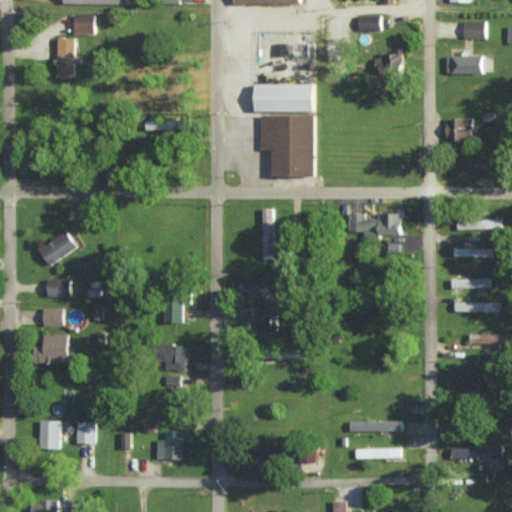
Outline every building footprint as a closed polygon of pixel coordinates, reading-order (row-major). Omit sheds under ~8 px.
[(74,32),(95,32),(95,13),(75,13),(74,32)] [(359,29),(382,29),(381,15),(359,15),(359,29)] [(486,37),(486,20),(465,19),(465,36),(486,37)] [(57,75),(74,76),(76,37),(58,36),(57,75)] [(375,69),(403,70),(404,48),(396,47),(396,54),(376,53),(375,69)] [(483,72),(484,55),(448,54),(447,71),(483,72)] [(258,84),(317,84),(317,112),(258,112),(258,84)] [(263,116),(317,116),(317,176),(275,176),(275,150),(263,150),(263,116)] [(447,117),(447,139),(473,139),(474,118),(447,117)] [(146,119),(146,129),(186,127),(186,118),(146,119)] [(462,167),(492,168),(493,157),(463,156),(462,167)] [(274,207),(263,207),(264,253),(274,253),(274,207)] [(350,231),(365,231),(365,235),(403,235),(403,212),(379,212),(379,218),(366,218),(366,212),(350,212),(350,231)] [(502,227),(502,218),(458,219),(458,229),(502,227)] [(77,247),(68,231),(39,247),(49,263),(77,247)] [(492,248),(455,247),(454,255),(492,256),(492,248)] [(452,278),(453,288),(491,286),(491,276),(452,278)] [(48,295),(70,295),(71,277),(49,277),(48,295)] [(244,298),(277,299),(277,279),(244,278),(244,298)] [(184,321),(185,291),(166,291),(165,321),(184,321)] [(500,301),(456,300),(455,310),(500,311),(500,301)] [(44,324),(64,324),(63,306),(44,307),(44,324)] [(277,330),(277,313),(257,313),(257,329),(277,330)] [(44,345),(34,345),(34,362),(69,361),(68,333),(44,333),(44,345)] [(470,344),(511,343),(511,333),(470,334),(470,344)] [(160,361),(166,361),(166,368),(187,369),(188,344),(160,343),(160,361)] [(182,375),(167,374),(166,387),(181,388),(182,375)] [(479,375),(461,375),(461,391),(479,391),(479,375)] [(61,447),(61,419),(41,419),(40,447),(61,447)] [(351,430),(402,429),(402,419),(351,420),(351,430)] [(78,442),(96,442),(96,420),(78,420),(78,442)] [(184,458),(184,439),(158,439),(157,458),(184,458)] [(286,455),(286,443),(254,445),(254,456),(286,455)] [(504,455),(503,444),(452,445),(453,456),(504,455)] [(356,448),(357,457),(402,456),(402,446),(356,448)] [(316,460),(316,449),(301,450),(301,461),(316,460)] [(57,511),(58,499),(32,499),(31,511),(57,511)] [(332,511),(348,511),(348,500),(332,500),(332,511)]
